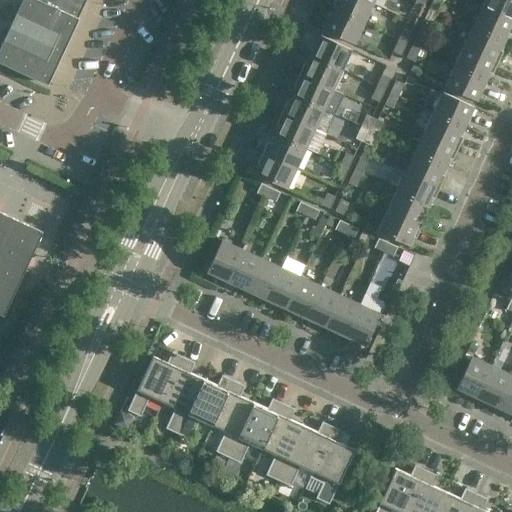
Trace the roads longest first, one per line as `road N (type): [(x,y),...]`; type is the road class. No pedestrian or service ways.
road 1 (residential): [(400,402),(443,309),(453,249),(511,123)]
road 2 (residential): [(136,293),(367,402),(400,402)]
road 3 (tertiary): [(194,139),(114,283)]
road 4 (tertiary): [(136,293),(194,139)]
road 5 (tertiary): [(194,139),(258,0)]
road 6 (unclassified): [(0,112),(71,144),(97,93)]
road 7 (residential): [(400,402),(436,432),(511,469)]
road 8 (tertiary): [(72,403),(136,293)]
road 9 (tertiary): [(114,283),(72,403)]
road 10 (tertiary): [(19,511),(72,403)]
